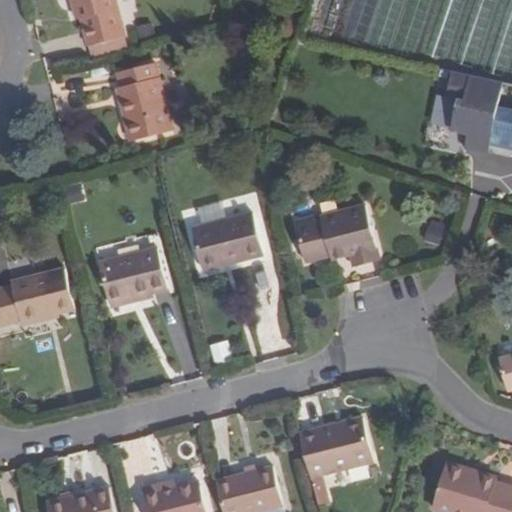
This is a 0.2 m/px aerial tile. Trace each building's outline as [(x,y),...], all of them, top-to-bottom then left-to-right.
[(78,14),(80,25),(87,48),(123,39),(113,0),(67,0),(71,16),(78,14)] [(320,0),(309,32),(330,39),(343,0),(320,0)] [(378,0),(355,0),(342,41),(362,48),(378,0)] [(382,0),(368,43),(387,50),(405,0),(382,0)] [(431,0),(410,0),(393,50),(412,58),(431,0)] [(438,0),(421,52),(445,60),(464,0),(438,0)] [(497,0),(471,0),(451,61),(475,68),(497,0)] [(511,0),(504,0),(482,70),(505,77),(511,55),(511,0)] [(74,27),(80,25),(78,14),(71,16),(74,27)] [(87,48),(90,61),(126,52),(123,39),(87,48)] [(123,108),(118,109),(127,146),(170,135),(152,66),(115,76),(119,92),(123,108)] [(498,82),(449,71),(443,97),(455,100),(448,130),(465,135),(462,147),(485,153),(486,150),(487,144),(511,149),(511,110),(492,106),(498,82)] [(123,108),(119,92),(114,93),(118,109),(123,108)] [(511,149),(487,144),(486,150),(491,151),(492,155),(506,158),(509,155),(511,155),(511,149)] [(351,250),(352,255),(355,266),(381,259),(368,207),(322,217),(323,221),(315,223),(317,229),(300,234),(307,261),(334,254),(351,250)] [(253,214),(192,229),(201,265),(229,258),(230,263),(264,255),(253,214)] [(317,229),(315,223),(313,216),(296,220),(300,234),(317,229)] [(157,250),(99,264),(110,307),(168,292),(157,250)] [(335,259),(352,255),(351,250),(334,254),(335,259)] [(229,258),(201,265),(202,271),(230,263),(229,258)] [(46,320),(58,317),(74,313),(65,274),(11,288),(23,332),(48,325),(46,320)] [(60,322),(58,317),(46,320),(48,325),(60,322)] [(511,354),(501,358),(506,381),(511,381),(511,354)] [(371,464),(361,423),(298,437),(308,480),(371,464)] [(444,511),(511,511),(511,489),(497,484),(471,477),(472,470),(448,463),(433,509),(444,511)] [(263,511),(283,507),(273,468),(214,483),(221,511),(263,511)] [(498,479),(472,470),(471,477),(497,484),(498,479)] [(159,492),(174,488),(173,482),(157,486),(159,492)] [(159,492),(157,486),(141,490),(146,511),(202,511),(196,484),(174,488),(159,492)] [(114,511),(109,488),(45,504),(47,511),(114,511)]
